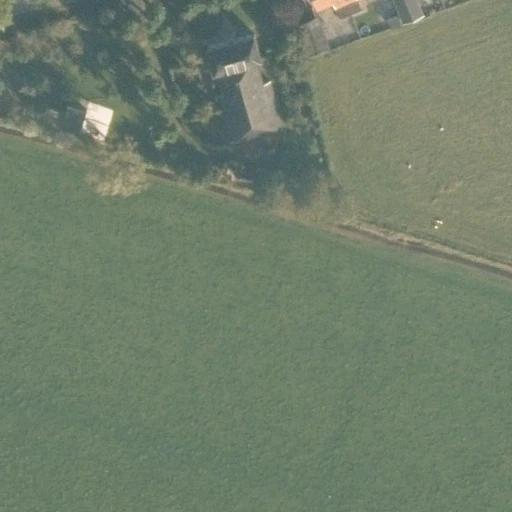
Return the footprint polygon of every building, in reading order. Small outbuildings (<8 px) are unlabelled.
[(332,0),(340,16),(351,11),(345,0),(314,0),(317,5),(328,0),(332,0)] [(345,0),(351,11),(362,6),(358,0),(345,0)] [(423,13),(418,0),(393,0),(403,22),(423,13)] [(295,23),(307,53),(330,44),(317,14),(295,23)] [(261,58),(254,33),(207,46),(214,71),(218,69),(224,92),(217,94),(230,139),(282,124),(269,79),(263,81),(256,59),(261,58)] [(86,109),(68,103),(61,124),(79,130),(86,109)] [(241,168),(238,178),(251,181),(253,171),(241,168)]
